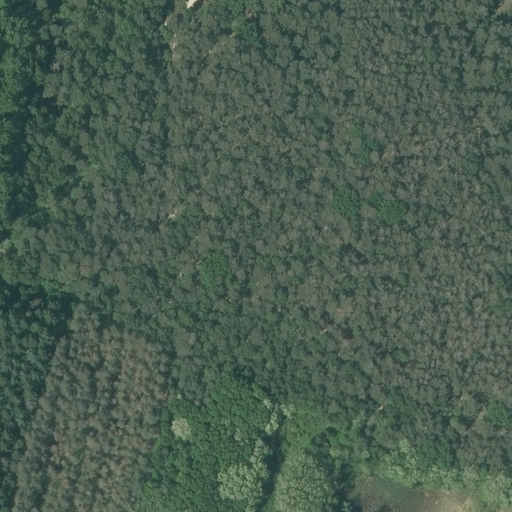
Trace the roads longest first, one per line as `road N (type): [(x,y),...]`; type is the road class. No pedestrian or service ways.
road 1 (track): [(511,241),(419,0)]
road 2 (track): [(261,393),(336,406),(511,404)]
